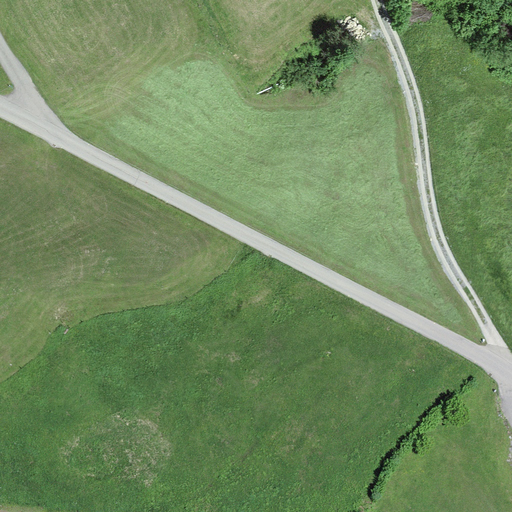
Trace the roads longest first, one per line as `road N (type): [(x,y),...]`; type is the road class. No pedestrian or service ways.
road 1 (unclassified): [(0,105),(511,376)]
road 2 (track): [(382,0),(408,78),(440,246),(511,372)]
